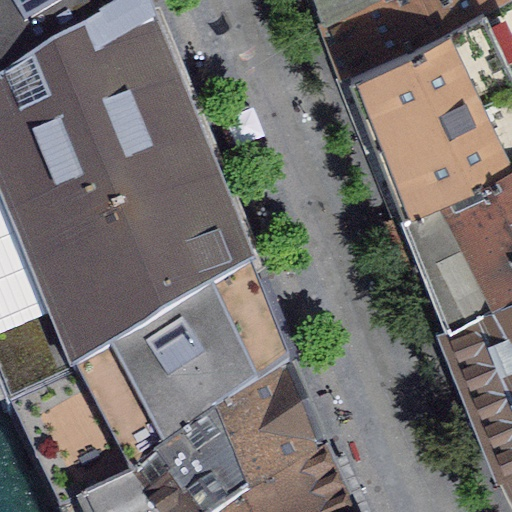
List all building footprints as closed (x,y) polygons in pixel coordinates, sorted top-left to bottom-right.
[(0,0),(0,102),(144,15),(137,0),(0,0)] [(325,0),(329,10),(349,0),(325,0)] [(349,0),(329,10),(340,40),(351,70),(494,0),(349,0)] [(511,0),(494,0),(351,70),(389,169),(405,206),(511,154),(511,0)] [(0,391),(10,416),(145,351),(253,281),(198,148),(144,15),(0,102),(0,391)] [(511,154),(405,206),(415,233),(426,261),(438,288),(450,317),(511,283),(511,154)] [(10,416),(55,511),(80,511),(129,491),(291,376),(271,328),(253,281),(145,351),(10,416)] [(511,283),(450,317),(464,353),(479,391),(494,428),(509,465),(511,463),(511,283)] [(80,511),(244,511),(324,457),(313,429),(302,403),(291,376),(129,491),(80,511)] [(349,511),(336,483),(324,457),(244,511),(349,511)]
